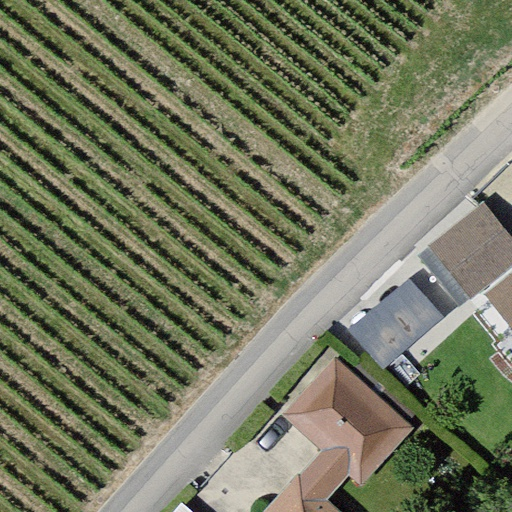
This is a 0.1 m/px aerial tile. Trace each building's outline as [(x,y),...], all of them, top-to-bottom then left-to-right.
[(511,266),(511,248),(477,203),(426,242),(465,295),(485,288),(511,266)] [(511,266),(485,288),(511,323),(511,266)] [(355,321),(392,361),(450,308),(413,268),(355,321)] [(403,431),(328,358),(271,415),(304,450),(334,478),(346,489),(403,431)] [(304,450),(274,481),(305,509),(334,478),(304,450)] [(307,511),(305,509),(274,481),(248,511),(307,511)] [(187,511),(172,498),(159,511),(187,511)]
